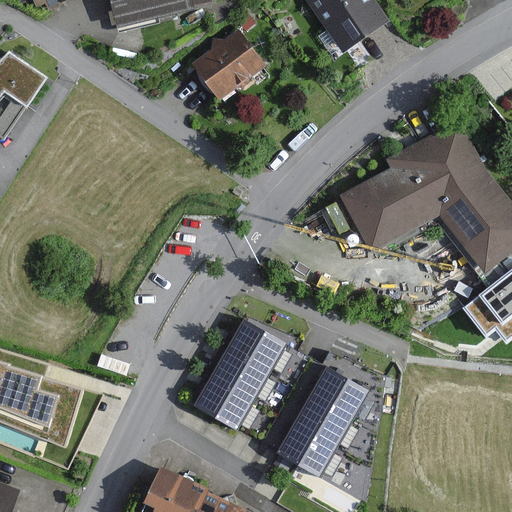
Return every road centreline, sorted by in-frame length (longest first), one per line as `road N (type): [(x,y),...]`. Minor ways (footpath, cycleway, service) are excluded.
road 1 (residential): [(101,511),(136,427),(195,322),(282,201)]
road 2 (residential): [(282,201),(4,9)]
road 3 (residential): [(282,201),(361,127),(511,22)]
